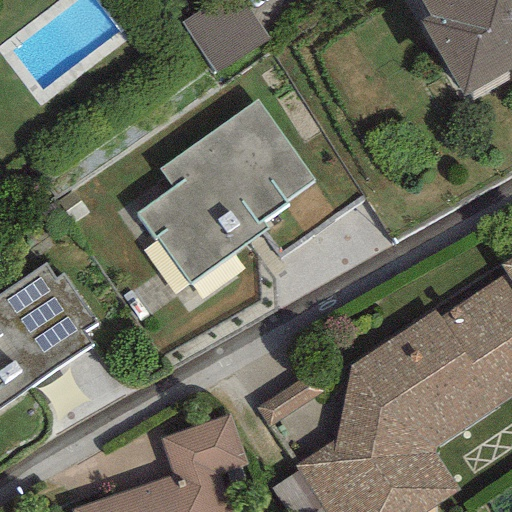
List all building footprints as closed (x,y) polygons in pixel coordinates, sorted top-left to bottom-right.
[(236,0),(212,0),(178,24),(218,81),(269,45),(236,0)] [(511,0),(403,0),(464,109),(511,82),(511,0)] [(261,108),(169,177),(184,197),(140,230),(187,291),(322,188),(261,108)] [(511,265),(276,422),(336,511),(400,511),(426,495),(398,453),(511,377),(511,265)] [(50,267),(0,303),(0,422),(107,345),(50,267)] [(178,484),(84,511),(231,511),(224,486),(252,477),(234,417),(164,438),(178,484)]
